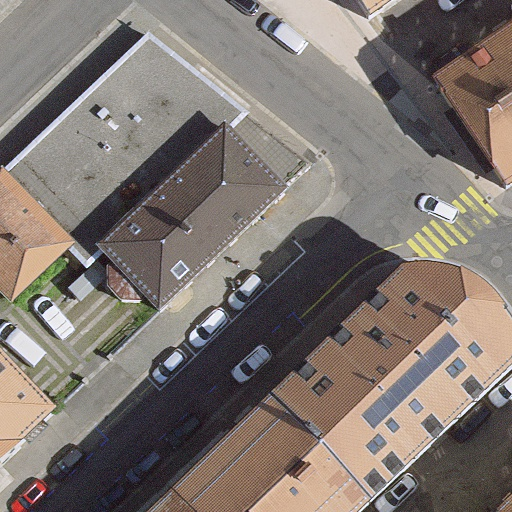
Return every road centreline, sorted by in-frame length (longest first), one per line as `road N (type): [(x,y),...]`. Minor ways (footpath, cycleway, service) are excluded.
road 1 (residential): [(405,181),(51,511)]
road 2 (unclassified): [(405,181),(175,0)]
road 3 (unclassified): [(511,256),(405,181)]
